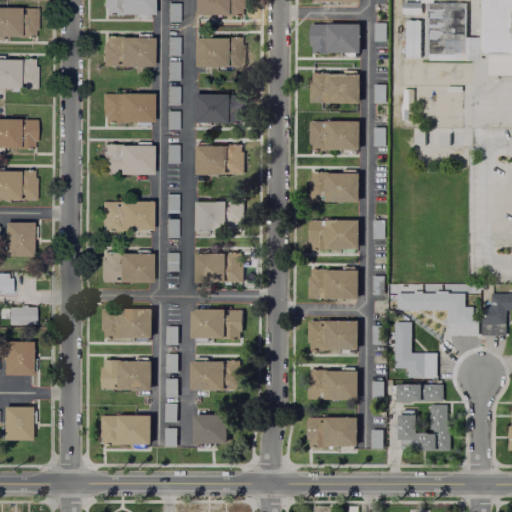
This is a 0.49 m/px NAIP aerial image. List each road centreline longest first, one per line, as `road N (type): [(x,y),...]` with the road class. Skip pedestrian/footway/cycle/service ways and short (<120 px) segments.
road 1 (residential): [(268,511),(278,0)]
road 2 (residential): [(72,0),(68,511)]
road 3 (residential): [(0,483),(511,485)]
road 4 (residential): [(478,511),(479,374)]
